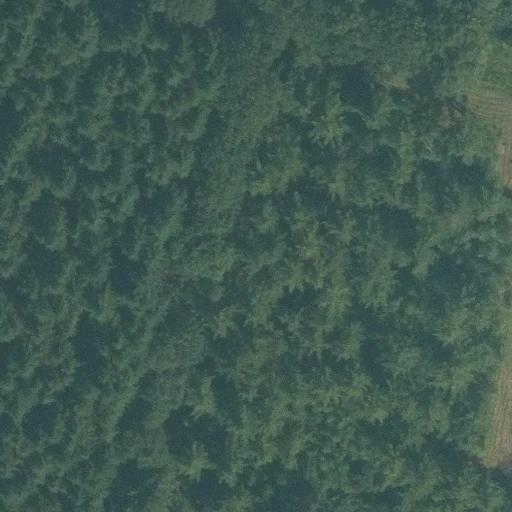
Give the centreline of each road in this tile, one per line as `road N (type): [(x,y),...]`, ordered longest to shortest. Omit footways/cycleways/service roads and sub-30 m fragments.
road 1 (track): [(136,511),(179,347),(249,0)]
road 2 (track): [(0,116),(44,0)]
